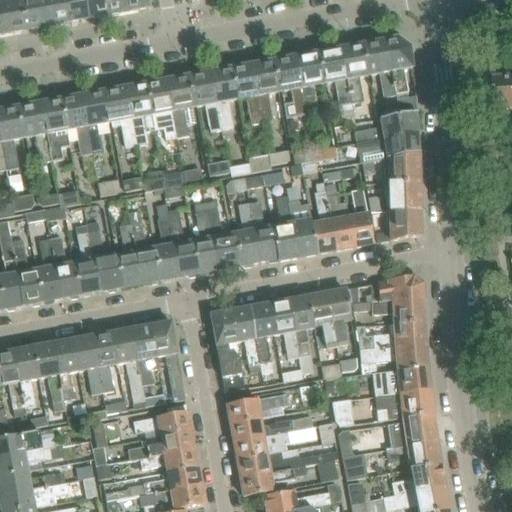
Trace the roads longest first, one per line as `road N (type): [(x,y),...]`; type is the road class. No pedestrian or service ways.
road 1 (residential): [(451,256),(185,303)]
road 2 (residential): [(483,511),(459,393),(451,256)]
road 3 (residential): [(451,256),(437,0)]
road 4 (residential): [(174,42),(423,0)]
road 5 (residential): [(224,511),(185,303)]
road 6 (residential): [(185,303),(0,336)]
road 7 (residential): [(0,74),(174,42)]
